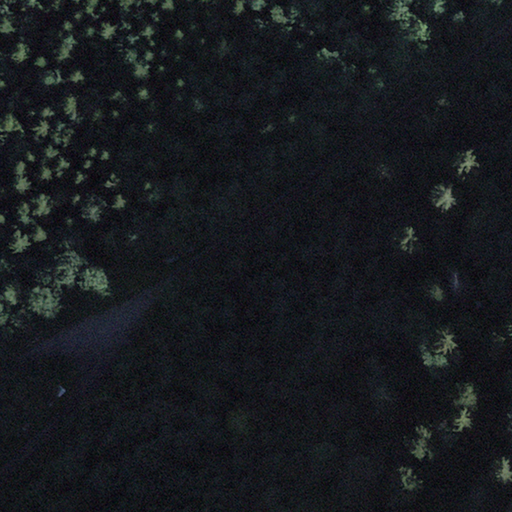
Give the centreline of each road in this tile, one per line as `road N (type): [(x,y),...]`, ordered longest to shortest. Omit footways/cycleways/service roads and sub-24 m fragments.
road 1 (track): [(511,20),(477,54),(0,405)]
road 2 (track): [(0,478),(112,357),(119,322)]
